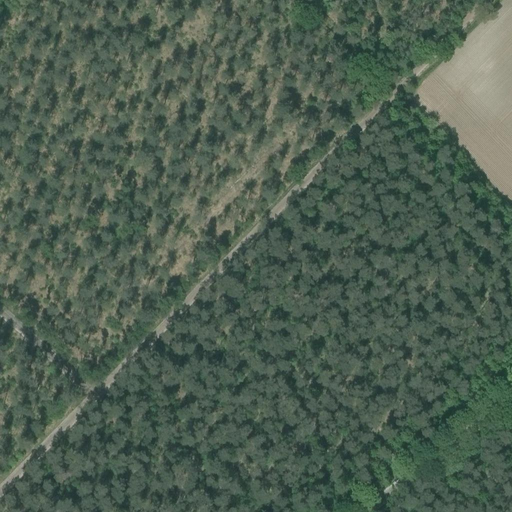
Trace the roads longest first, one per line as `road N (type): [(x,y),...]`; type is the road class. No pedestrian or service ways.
road 1 (track): [(0,493),(479,0)]
road 2 (track): [(287,0),(511,219)]
road 3 (unclassified): [(511,399),(367,511)]
road 4 (track): [(0,313),(91,396)]
